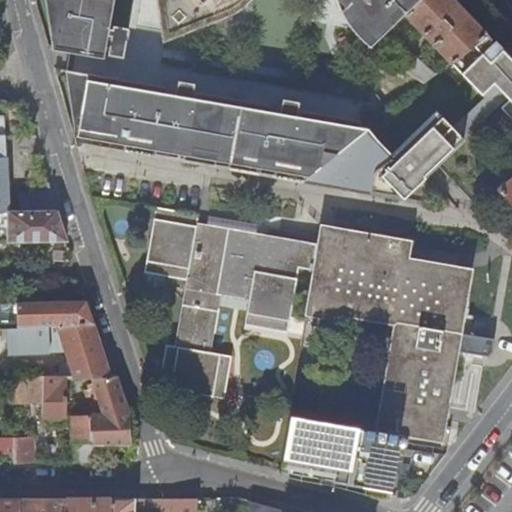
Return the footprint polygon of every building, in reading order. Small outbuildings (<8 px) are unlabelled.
[(105,53),(108,33),(113,0),(47,0),(51,30),(56,33),(55,49),(104,58),(105,53)] [(158,0),(164,45),(220,26),(234,21),(249,12),(257,5),(261,0),(158,0)] [(335,0),(337,5),(341,14),(347,23),(355,33),(389,0),(335,0)] [(421,0),(389,0),(355,33),(356,34),(362,40),(372,48),(406,15),(421,0)] [(421,0),(406,15),(452,63),(487,34),(455,0),(421,0)] [(0,9),(0,39),(8,39),(0,9)] [(108,33),(105,53),(109,53),(108,58),(123,61),(128,31),(113,28),(112,33),(108,33)] [(511,59),(487,34),(452,63),(481,92),(492,80),(501,72),(511,84),(511,59)] [(511,99),(511,84),(501,72),(492,80),(509,97),(511,99)] [(76,143),(209,167),(216,124),(222,112),(273,148),(303,114),(298,113),(298,119),(295,118),(297,105),(281,103),(278,116),(269,114),(270,108),(195,95),(194,100),(191,99),(193,87),(177,84),(175,97),(166,94),(166,90),(72,73),(70,88),(75,117),(79,119),(76,143)] [(511,104),(509,108),(506,105),(497,113),(511,127),(511,181),(497,194),(511,208),(511,104)] [(359,124),(303,114),(273,148),(222,112),(216,124),(209,167),(301,184),(311,176),(322,167),(328,163),(340,153),(361,136),(367,132),(358,130),(359,124)] [(311,176),(301,184),(411,197),(421,186),(416,181),(459,137),(454,132),(455,130),(438,113),(392,160),(388,156),(390,154),(367,132),(361,136),(340,153),(328,163),(322,167),(311,176)] [(421,186),(464,142),(459,137),(416,181),(421,186)] [(19,194),(21,210),(57,210),(51,190),(19,194)] [(415,242),(326,225),(322,245),(265,235),(211,225),(199,222),(200,215),(156,208),(146,272),(190,279),(176,345),(166,344),(162,372),(160,386),(224,397),(232,354),(211,350),(222,291),(252,297),(247,323),(289,331),(301,268),(316,271),(308,315),(338,320),(340,312),(395,322),(375,430),(441,442),(459,352),(488,356),(493,350),(494,339),(462,334),(474,270),(412,259),(415,242)] [(12,240),(11,210),(8,210),(0,210),(0,236),(3,240),(12,240)] [(11,210),(12,240),(66,239),(59,217),(57,210),(21,210),(11,210)] [(211,225),(265,235),(267,226),(213,215),(211,225)] [(59,324),(94,322),(87,300),(3,303),(4,326),(40,325),(59,324)] [(59,324),(66,349),(70,363),(43,368),(45,375),(46,375),(67,375),(92,375),(112,375),(94,322),(59,324)] [(66,349),(59,324),(40,325),(41,350),(66,349)] [(41,350),(40,325),(4,326),(0,326),(0,351),(8,351),(41,350)] [(0,351),(0,375),(9,376),(8,351),(0,351)] [(13,401),(45,401),(46,375),(45,375),(13,376),(13,401)] [(66,415),(67,375),(46,375),(45,401),(44,415),(66,415)] [(86,409),(86,414),(130,414),(117,375),(112,375),(92,375),(103,408),(86,409)] [(91,443),(133,443),(130,415),(130,414),(86,414),(73,415),(73,461),(91,461),(91,443)] [(395,435),(289,416),(280,470),(286,472),(386,489),(395,435)] [(14,437),(15,461),(34,461),(35,437),(14,437)] [(0,511),(20,511),(20,499),(0,499),(0,511)] [(66,511),(66,499),(20,499),(20,511),(66,511)] [(110,511),(111,499),(66,499),(66,511),(110,511)] [(173,499),(172,511),(134,511),(135,499),(111,499),(110,511),(197,511),(198,499),(173,499)] [(162,511),(163,499),(145,499),(144,511),(162,511)] [(172,511),(173,499),(163,499),(162,511),(172,511)] [(284,511),(285,511),(251,502),(250,511),(284,511)]
